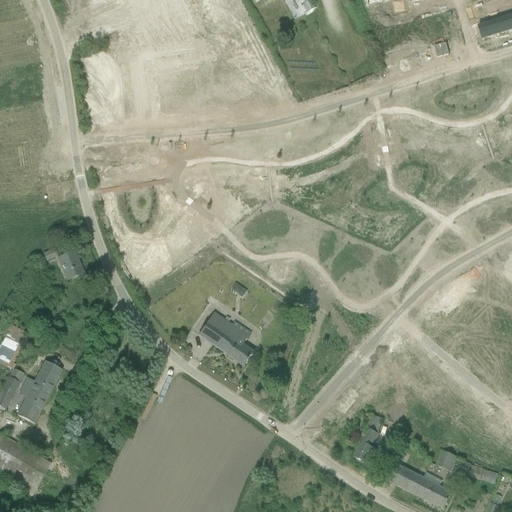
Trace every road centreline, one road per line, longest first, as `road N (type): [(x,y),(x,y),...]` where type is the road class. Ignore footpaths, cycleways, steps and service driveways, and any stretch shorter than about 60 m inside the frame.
road 1 (residential): [(291,441),(174,361),(141,325),(97,242),(75,144)]
road 2 (residential): [(150,131),(345,102),(470,64)]
road 3 (residential): [(150,131),(137,65),(208,53),(196,0)]
road 4 (residential): [(291,441),(395,320)]
road 5 (residential): [(395,320),(511,417)]
road 6 (residential): [(75,144),(60,47),(39,0)]
road 7 (residential): [(405,511),(291,441)]
